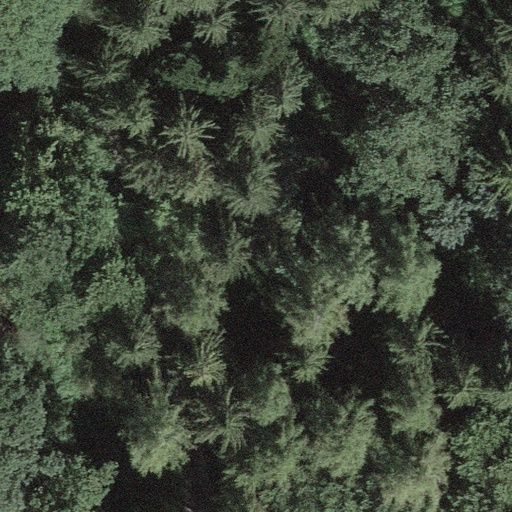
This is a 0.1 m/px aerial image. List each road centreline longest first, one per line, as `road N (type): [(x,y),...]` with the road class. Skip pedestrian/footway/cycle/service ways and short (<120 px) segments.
road 1 (track): [(78,0),(207,511)]
road 2 (track): [(0,138),(229,168),(351,170),(511,150)]
road 3 (track): [(405,511),(511,355)]
